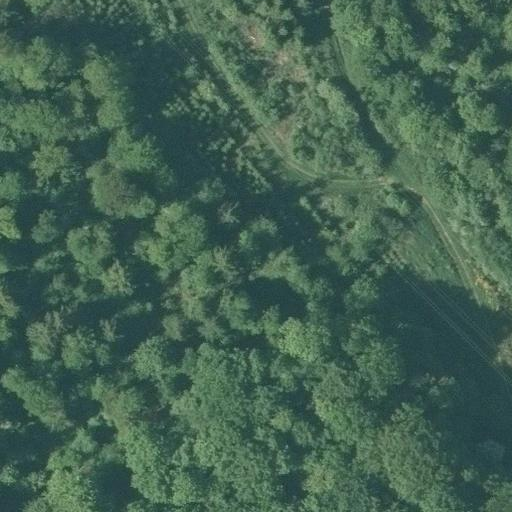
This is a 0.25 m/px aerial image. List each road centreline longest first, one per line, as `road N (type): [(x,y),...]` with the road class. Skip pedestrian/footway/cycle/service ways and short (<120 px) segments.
road 1 (track): [(400,175),(331,187),(301,175),(220,89),(171,0)]
road 2 (track): [(511,420),(464,269),(400,175)]
road 3 (track): [(400,175),(359,110),(324,0)]
